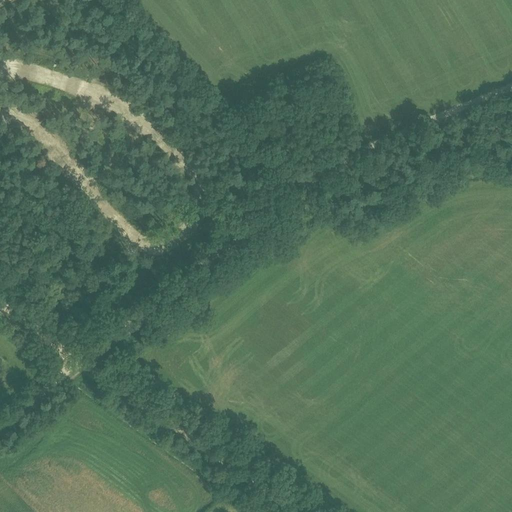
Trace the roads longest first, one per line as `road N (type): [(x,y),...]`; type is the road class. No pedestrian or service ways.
road 1 (track): [(511,83),(345,156),(74,365)]
road 2 (track): [(290,511),(25,320)]
